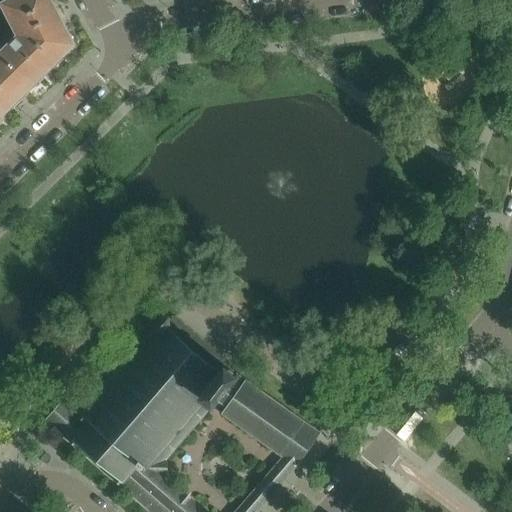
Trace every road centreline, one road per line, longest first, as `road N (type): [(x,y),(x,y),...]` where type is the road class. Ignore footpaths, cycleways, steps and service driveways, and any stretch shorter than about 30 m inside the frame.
road 1 (residential): [(4,483),(26,426),(112,308),(153,296),(182,295),(260,345),(353,412),(384,446)]
road 2 (residential): [(350,0),(168,23),(120,52)]
road 3 (residential): [(120,52),(0,177)]
road 4 (residential): [(384,446),(483,329)]
